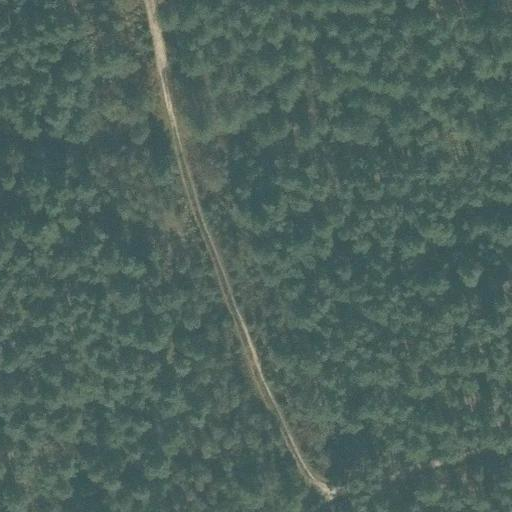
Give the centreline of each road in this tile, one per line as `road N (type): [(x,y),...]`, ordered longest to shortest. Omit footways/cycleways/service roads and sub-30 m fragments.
road 1 (track): [(323,510),(214,267),(171,129)]
road 2 (track): [(511,135),(171,129)]
road 3 (track): [(511,448),(368,483),(323,510)]
road 4 (track): [(171,129),(0,131)]
road 5 (track): [(171,129),(148,0)]
